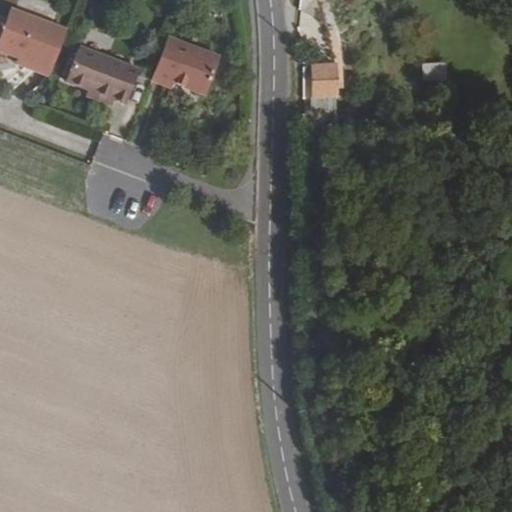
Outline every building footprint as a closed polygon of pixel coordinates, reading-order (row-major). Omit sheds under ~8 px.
[(0,36),(0,58),(17,65),(50,77),(64,34),(7,15),(4,22),(0,36)] [(202,102),(217,64),(162,44),(148,83),(202,102)] [(65,87),(128,109),(139,74),(78,53),(65,87)] [(424,81),(448,77),(445,60),(421,64),(424,81)] [(16,71),(48,82),(50,77),(17,65),(16,71)] [(308,105),(334,104),(334,73),(308,73),(308,105)]
